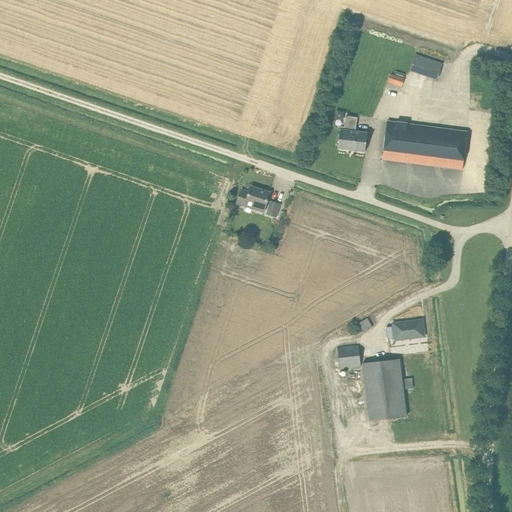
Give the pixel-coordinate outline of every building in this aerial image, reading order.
[(436,80),(442,64),(415,55),(410,71),(427,77),(436,80)] [(400,85),(403,78),(391,74),(388,81),(400,85)] [(355,131),(357,118),(346,117),(345,127),(342,127),(342,129),(340,129),(338,149),(365,152),(367,133),(355,131)] [(462,170),(467,132),(387,122),(382,159),(462,170)] [(241,190),(237,203),(264,212),(270,193),(251,187),(249,192),(241,190)] [(280,205),(271,202),(270,206),(267,214),(276,217),(280,205)] [(370,325),(377,323),(375,315),(367,318),(370,325)] [(422,318),(392,323),(394,340),(424,335),(422,318)] [(340,369),(361,367),(359,345),(337,348),(340,369)] [(370,421),(397,417),(406,416),(399,359),(363,364),(370,421)] [(434,401),(415,409),(418,415),(436,407),(434,401)]
